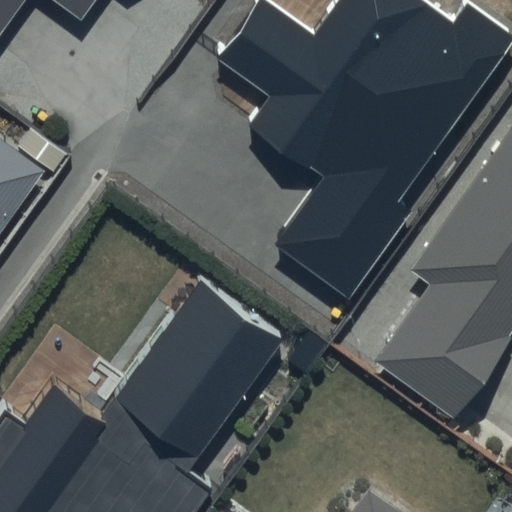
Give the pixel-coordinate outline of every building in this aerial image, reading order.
[(0,0),(0,30),(21,0),(60,0),(82,15),(92,0),(0,0)] [(454,19),(426,0),(340,0),(315,35),(265,0),(259,0),(218,58),(272,96),(252,125),(323,175),(273,245),(348,298),(409,211),(397,202),(511,40),(511,31),(468,0),(454,19)] [(0,235),(50,168),(0,130),(0,235)] [(511,131),(415,266),(434,280),(378,359),(455,414),(511,335),(511,131)] [(291,336),(201,273),(102,414),(56,382),(27,423),(5,408),(0,414),(0,511),(195,511),(216,483),(197,469),(291,336)] [(409,511),(365,483),(346,511),(409,511)]
